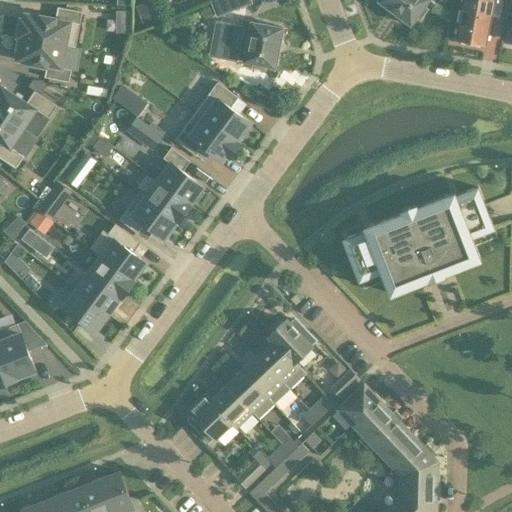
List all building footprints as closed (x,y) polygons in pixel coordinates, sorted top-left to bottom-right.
[(251,3),(249,0),(220,0),(212,3),(217,16),(251,3)] [(429,0),(379,0),(379,1),(379,0),(378,1),(379,2),(380,2),(391,10),(390,10),(391,11),(392,11),(398,15),(398,16),(399,16),(410,24),(410,25),(411,25),(412,24),(411,24),(416,17),(420,20),(428,9),(424,7),(429,0)] [(463,0),(456,39),(484,44),(490,14),(506,17),(509,0),(463,0)] [(134,7),(143,28),(157,21),(149,1),(134,7)] [(24,19),(20,18),(17,37),(66,46),(75,47),(82,12),(58,7),(56,18),(40,15),(25,13),(24,19)] [(265,69),(266,65),(274,67),(275,67),(275,66),(277,53),(278,53),(278,51),(279,43),(280,44),(280,42),(279,42),(282,29),(283,29),(283,28),(282,27),(281,28),(243,20),(236,59),(253,62),(252,66),(265,69)] [(66,46),(17,37),(14,53),(17,54),(16,60),(31,63),(31,64),(46,67),(44,77),(69,82),(71,70),(62,68),(66,46)] [(238,97),(217,82),(196,111),(239,142),(253,123),(230,107),(238,97)] [(0,113),(23,129),(36,110),(49,118),(57,106),(34,91),(27,102),(0,84),(0,113)] [(125,107),(135,94),(122,85),(113,98),(125,107)] [(239,142),(196,111),(174,140),(195,155),(201,147),(223,163),(226,159),(229,161),(241,144),(239,142)] [(0,141),(0,142),(0,157),(16,168),(24,156),(11,148),(23,129),(0,113),(0,141)] [(142,143),(152,130),(136,118),(126,131),(142,143)] [(93,148),(99,139),(92,134),(86,142),(93,148)] [(191,203),(194,199),(197,201),(204,191),(201,189),(204,186),(183,170),(190,161),(171,147),(163,158),(169,162),(157,178),(158,179),(191,203)] [(86,153),(76,166),(87,174),(97,162),(86,153)] [(134,180),(144,168),(134,160),(124,173),(134,180)] [(178,221),(177,221),(178,222),(192,204),(191,203),(158,179),(144,196),(178,221)] [(47,185),(38,197),(43,200),(52,189),(47,185)] [(497,237),(478,187),(456,195),(455,192),(422,205),(423,206),(418,208),(416,204),(402,210),(403,213),(398,215),(398,214),(365,227),(367,230),(345,239),(364,289),(386,280),(391,294),(428,280),(444,274),(444,273),(481,259),(475,245),(497,237)] [(177,221),(138,192),(119,220),(137,233),(145,224),(165,238),(177,221)] [(46,198),(39,208),(52,217),(59,207),(46,198)] [(39,210),(29,222),(45,234),(54,221),(39,210)] [(17,217),(3,230),(12,239),(24,224),(17,217)] [(113,238),(101,255),(134,280),(147,262),(127,248),(134,238),(115,224),(107,234),(113,238)] [(23,235),(14,248),(21,253),(30,240),(23,235)] [(21,253),(14,248),(4,260),(12,265),(21,253)] [(134,280),(101,255),(88,272),(121,297),(121,298),(122,298),(135,281),(134,280)] [(121,297),(88,272),(75,290),(108,314),(121,298),(121,297)] [(96,331),(108,314),(75,290),(63,307),(96,331)] [(269,335),(299,367),(300,366),(296,362),(312,346),(311,345),(316,340),(310,334),(311,334),(299,322),(297,320),(292,324),(291,324),(286,319),(269,335)] [(25,321),(17,323),(0,330),(0,341),(14,379),(15,379),(35,371),(29,353),(49,346),(25,321)] [(260,354),(259,355),(290,389),(306,374),(299,367),(269,335),(268,336),(274,341),(268,347),(264,343),(256,351),(260,354)] [(0,385),(14,380),(16,380),(15,379),(14,379),(0,341),(0,385)] [(259,355),(243,370),(274,403),(290,389),(259,355)] [(346,369),(337,360),(331,365),(331,372),(337,378),(346,369)] [(351,369),(331,388),(340,397),(360,378),(351,369)] [(243,370),(227,385),(252,411),(259,418),(274,403),(243,370)] [(438,502),(439,485),(439,471),(437,471),(437,460),(431,453),(434,450),(427,442),(423,445),(399,420),(403,417),(395,409),(392,412),(364,383),(338,408),(401,474),(400,497),(384,511),(435,511),(436,502),(438,502)] [(227,385),(212,399),(211,400),(232,422),(236,426),(252,411),(227,385)] [(211,400),(212,399),(207,394),(189,411),(194,416),(194,417),(189,421),(191,424),(203,436),(209,442),(214,437),(215,438),(232,422),(211,400)] [(309,409),(318,418),(332,404),(323,395),(309,409)] [(318,418),(309,409),(302,416),(311,425),(318,418)] [(312,448),(321,439),(314,431),(305,440),(312,448)] [(291,453),(298,446),(290,437),(283,444),(291,453)] [(301,443),(298,446),(291,453),(284,460),(250,492),(268,511),(283,511),(265,492),(309,451),(301,443)] [(291,453),(283,444),(275,451),(284,460),(291,453)] [(256,459),(236,478),(245,487),(265,468),(256,459)] [(119,471),(99,479),(111,511),(122,511),(133,508),(119,471)] [(111,511),(99,479),(80,487),(90,511),(111,511)] [(90,511),(80,487),(61,494),(68,511),(90,511)] [(68,511),(61,494),(42,501),(46,511),(68,511)] [(46,511),(42,501),(22,509),(23,511),(46,511)] [(370,501),(363,508),(366,511),(373,511),(377,508),(370,501)]
